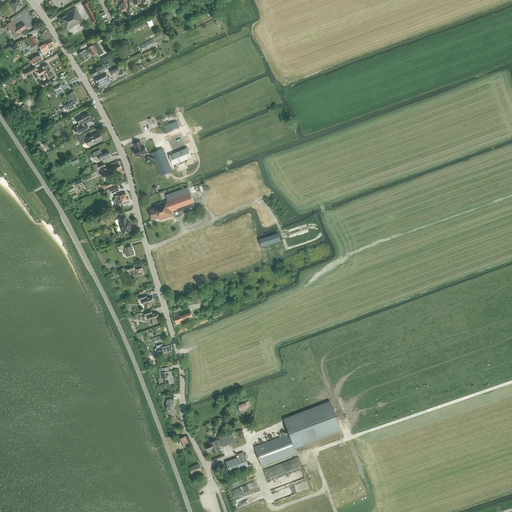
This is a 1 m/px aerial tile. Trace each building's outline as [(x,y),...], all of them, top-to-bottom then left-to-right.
[(11,0),(8,3),(15,12),(23,6),(18,0),(11,0)] [(83,4),(93,23),(98,21),(88,2),(83,4)] [(65,14),(58,18),(64,27),(65,27),(67,30),(68,29),(73,26),(83,21),(75,7),(64,13),(65,14)] [(6,24),(16,37),(21,33),(20,32),(27,27),(23,22),(16,27),(12,21),(6,24)] [(38,33),(40,35),(41,34),(45,39),(50,36),(46,30),(44,32),(43,30),(38,33)] [(32,35),(27,38),(33,47),(37,44),(38,46),(40,44),(39,41),(37,43),(32,35)] [(40,44),(38,46),(39,48),(41,50),(39,51),(40,53),(48,49),(47,47),(53,43),(50,39),(40,44)] [(93,45),(78,54),(83,61),(89,57),(87,54),(90,53),(92,56),(97,53),(98,55),(103,53),(97,43),(93,45)] [(40,54),(30,60),(33,65),(42,60),(40,54)] [(110,54),(101,59),(104,63),(112,59),(110,54)] [(108,69),(106,67),(105,64),(104,63),(101,64),(101,65),(90,71),(93,76),(108,69)] [(35,73),(37,71),(40,75),(44,73),(47,78),(53,75),(48,65),(42,68),(42,69),(39,70),(38,68),(36,69),(37,70),(34,71),(35,73)] [(26,76),(34,71),(37,70),(36,69),(34,66),(23,72),(26,76)] [(118,66),(109,70),(111,74),(120,70),(118,66)] [(105,74),(94,79),(98,89),(107,85),(110,83),(105,74)] [(64,90),(60,83),(51,88),(55,95),(64,90)] [(64,105),(65,107),(61,108),(63,112),(67,110),(67,111),(75,107),(74,104),(78,101),(76,98),(73,92),(67,95),(70,102),(64,105)] [(75,118),(78,124),(73,127),(77,134),(88,127),(86,122),(89,121),(89,119),(90,118),(87,112),(75,118)] [(179,113),(176,115),(178,120),(172,123),(174,128),(184,124),(179,113)] [(165,126),(168,132),(174,129),(171,123),(165,126)] [(77,137),(81,144),(87,141),(89,146),(102,140),(97,132),(86,138),(83,134),(77,137)] [(168,137),(174,153),(169,155),(170,159),(173,165),(191,157),(187,147),(181,132),(168,137)] [(134,150),(137,157),(147,153),(144,146),(142,146),(140,141),(134,144),(136,149),(134,150)] [(40,145),(36,148),(40,153),(44,150),(40,145)] [(163,149),(152,154),(157,165),(161,176),(172,172),(163,149)] [(98,155),(100,160),(103,159),(104,160),(106,159),(106,158),(110,156),(108,151),(98,155)] [(109,173),(120,168),(118,163),(102,170),(105,177),(110,176),(109,173)] [(114,180),(101,185),(103,190),(116,184),(114,180)] [(156,207),(149,210),(153,220),(159,217),(160,220),(173,216),(171,211),(177,209),(178,212),(195,206),(194,203),(190,192),(188,188),(166,196),(167,200),(155,205),(156,207)] [(114,199),(116,205),(121,204),(128,202),(128,201),(129,200),(127,194),(126,195),(126,193),(114,196),(115,198),(114,199)] [(106,216),(107,222),(114,220),(113,214),(106,216)] [(119,217),(120,223),(123,233),(131,231),(129,221),(127,221),(125,216),(119,217)] [(281,241),(278,233),(259,239),(261,247),(281,241)] [(123,249),(126,257),(134,255),(131,245),(124,247),(123,244),(116,246),(118,250),(123,249)] [(135,271),(133,265),(127,268),(129,272),(132,271),(133,276),(136,275),(137,277),(144,274),(142,268),(135,271)] [(138,297),(140,300),(142,300),(144,306),(145,305),(146,309),(151,307),(150,304),(154,302),(152,296),(147,298),(146,294),(138,297)] [(144,316),(146,322),(149,321),(150,321),(151,325),(156,323),(155,319),(159,318),(157,312),(152,314),(151,310),(143,313),(145,316),(144,316)] [(174,316),(177,324),(193,318),(190,310),(174,316)] [(166,339),(165,334),(152,338),(154,343),(166,339)] [(154,349),(156,354),(163,352),(164,353),(172,350),(170,344),(163,347),(162,344),(156,346),(157,348),(154,349)] [(158,368),(160,379),(165,378),(166,384),(173,383),(171,371),(169,371),(168,367),(158,368)] [(164,397),(164,400),(167,400),(167,409),(167,414),(175,414),(176,409),(174,409),(174,399),(171,399),(171,395),(169,396),(164,397)] [(246,401),(238,404),(241,410),(248,407),(246,401)] [(331,402),(284,420),(295,448),(341,430),(331,402)] [(254,447),(262,466),(297,453),(295,449),(289,433),(254,447)] [(219,446),(221,445),(222,447),(235,442),(233,436),(234,435),(233,434),(219,439),(216,440),(209,443),(210,444),(205,445),(208,451),(212,450),(213,453),(220,450),(219,446)] [(178,442),(181,446),(188,443),(185,436),(179,439),(180,441),(178,442)] [(226,462),(230,473),(249,466),(245,455),(226,462)] [(199,463),(189,468),(192,474),(202,470),(199,463)] [(232,496),(257,488),(254,479),(229,487),(232,496)]
